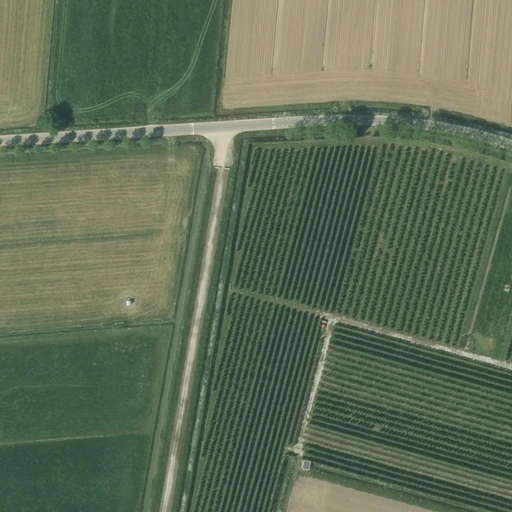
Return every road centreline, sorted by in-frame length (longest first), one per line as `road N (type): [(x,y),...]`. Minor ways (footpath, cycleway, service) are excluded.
road 1 (unclassified): [(511,145),(361,120),(0,141)]
road 2 (unknown): [(159,511),(219,127)]
